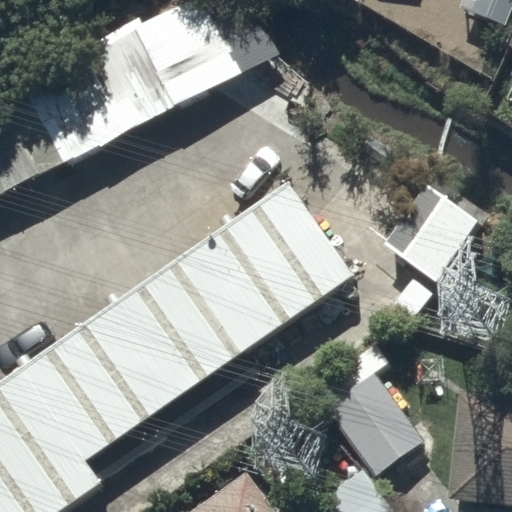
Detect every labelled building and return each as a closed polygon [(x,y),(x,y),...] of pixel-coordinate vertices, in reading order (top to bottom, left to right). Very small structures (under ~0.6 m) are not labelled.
[(0,196),(240,71),(203,0),(134,36),(124,17),(0,81),(0,196)] [(511,0),(465,0),(464,5),(511,22),(511,18),(511,0)] [(294,179),(0,382),(0,511),(63,511),(108,481),(91,456),(359,272),(294,179)] [(440,277),(483,217),(431,180),(420,196),(405,186),(378,225),(395,237),(391,242),(440,277)] [(379,342),(313,391),(327,409),(331,407),(380,473),(426,438),(378,373),(393,361),(379,342)] [(511,394),(462,390),(454,497),(511,501),(511,394)] [(399,511),(369,468),(328,496),(340,511),(399,511)] [(283,511),(252,469),(192,511),(283,511)]
